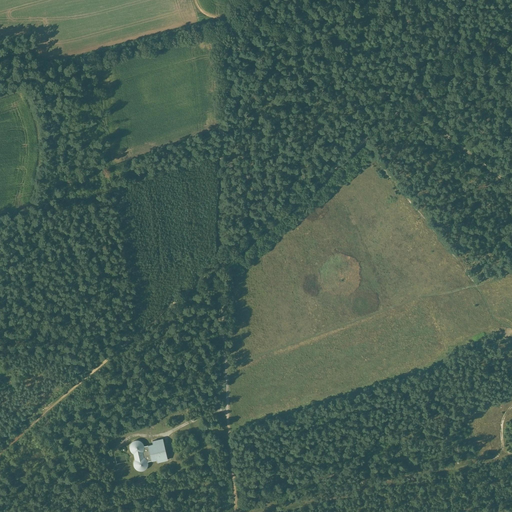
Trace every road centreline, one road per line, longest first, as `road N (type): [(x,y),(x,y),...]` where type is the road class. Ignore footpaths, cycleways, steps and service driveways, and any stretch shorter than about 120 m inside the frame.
road 1 (track): [(0,447),(219,264)]
road 2 (track): [(219,264),(405,107)]
road 3 (track): [(236,24),(327,43),(405,107)]
road 4 (unclassified): [(511,22),(405,107)]
road 5 (track): [(405,107),(511,179)]
